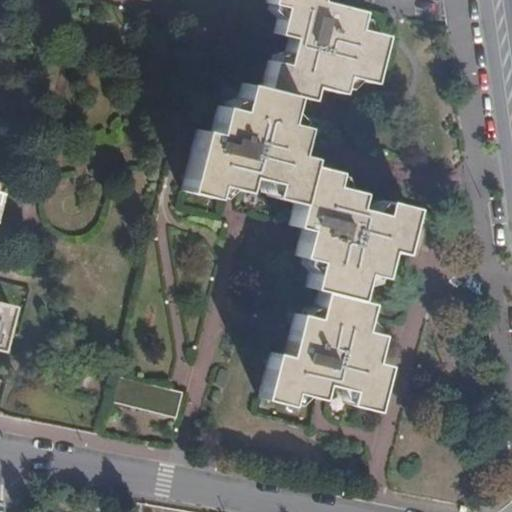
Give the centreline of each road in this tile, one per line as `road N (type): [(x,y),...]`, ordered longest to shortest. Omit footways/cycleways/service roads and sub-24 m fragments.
road 1 (residential): [(295,511),(0,455)]
road 2 (secondary): [(484,0),(511,215)]
